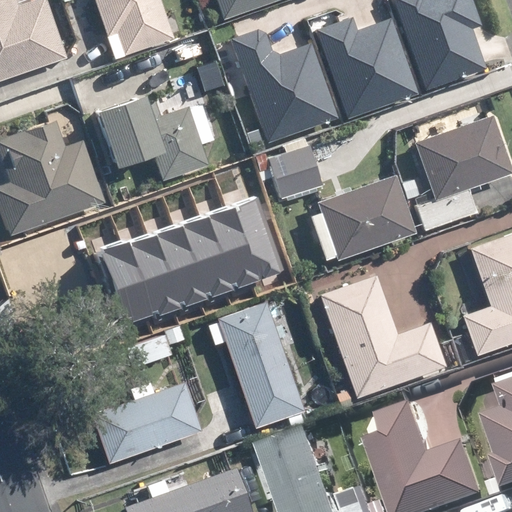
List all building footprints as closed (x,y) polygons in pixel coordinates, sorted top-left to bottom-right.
[(15,0),(0,0),(0,77),(65,56),(45,0),(28,0),(17,4),(15,0)] [(172,36),(158,0),(92,0),(105,34),(116,31),(124,53),(172,36)] [(214,0),(220,17),(270,0),(214,0)] [(427,58),(459,46),(447,11),(451,9),(448,0),(389,0),(386,1),(392,16),(340,35),(357,82),(411,63),(413,69),(429,64),(427,58)] [(214,60),(194,66),(202,90),(222,84),(214,60)] [(247,80),(269,142),(308,129),(286,66),(247,80)] [(142,93),(95,109),(113,165),(152,153),(161,177),(205,163),(199,143),(212,139),(201,105),(188,110),(187,106),(158,115),(153,99),(145,102),(142,93)] [(234,99),(243,125),(255,120),(245,95),(234,99)] [(433,199),(417,205),(425,229),(475,212),(466,187),(511,171),(491,115),(413,142),(433,199)] [(0,152),(10,183),(0,186),(0,206),(9,232),(102,201),(80,138),(63,144),(54,119),(0,138),(0,152)] [(308,144),(267,158),(279,197),(321,185),(308,144)] [(394,174),(316,201),(336,258),(413,232),(394,174)] [(413,179),(400,184),(405,199),(417,194),(413,179)] [(141,185),(129,188),(132,198),(144,194),(141,185)] [(236,208),(260,277),(263,276),(263,278),(280,272),(256,202),(236,208)] [(236,208),(209,218),(232,285),(236,284),(238,289),(261,281),(260,277),(236,208)] [(209,218),(184,225),(207,294),(210,293),(212,298),(234,290),(232,285),(209,218)] [(76,224),(27,239),(44,295),(94,279),(76,224)] [(184,225),(158,234),(180,303),(184,302),(186,307),(208,300),(207,294),(184,225)] [(511,341),(511,231),(469,247),(490,306),(461,316),(475,354),(511,341)] [(130,242),(153,313),(159,311),(160,315),(182,308),(180,303),(158,234),(130,242)] [(153,313),(130,242),(105,250),(106,254),(102,255),(125,322),(131,319),(133,324),(155,317),(153,313)] [(375,274),(317,294),(353,397),(444,366),(429,321),(396,332),(375,274)] [(310,278),(297,283),(301,294),(315,289),(310,278)] [(217,318),(254,426),(302,410),(264,302),(217,318)] [(141,336),(155,332),(152,323),(138,327),(141,336)] [(178,324),(163,329),(168,344),(183,338),(178,324)] [(162,333),(123,346),(129,365),(168,353),(162,333)] [(331,381),(335,393),(344,389),(340,378),(331,381)] [(511,380),(500,384),(507,405),(487,412),(500,453),(494,455),(506,488),(511,486),(511,380)] [(183,383),(91,414),(107,463),(199,430),(183,383)] [(346,391),(335,394),(340,407),(351,403),(346,391)] [(387,432),(371,438),(396,511),(430,511),(488,492),(469,440),(433,452),(416,401),(381,413),(387,432)] [(264,443),(274,471),(262,475),(267,490),(280,485),(289,511),(341,511),(311,426),(264,443)] [(163,479),(147,485),(151,496),(124,506),(125,511),(250,511),(234,467),(167,490),(163,479)] [(343,494),(348,511),(370,511),(362,488),(343,494)] [(390,511),(386,500),(374,504),(376,511),(390,511)]
